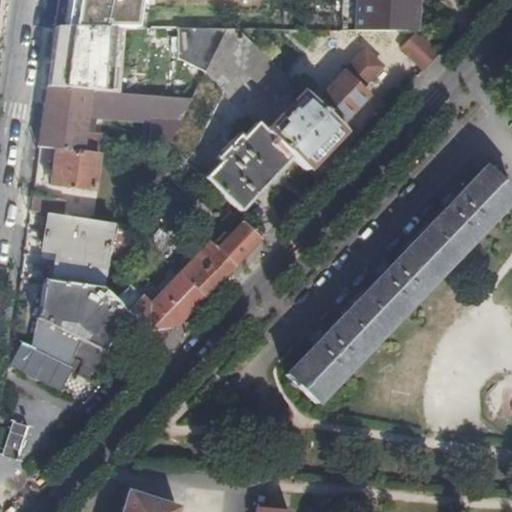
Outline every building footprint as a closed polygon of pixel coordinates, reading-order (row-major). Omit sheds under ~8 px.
[(121,0),(80,0),(80,18),(120,18),(121,0)] [(342,0),(341,33),(354,34),(355,0),(342,0)] [(355,0),(354,34),(415,34),(415,0),(355,0)] [(179,26),(178,2),(148,3),(149,27),(179,26)] [(292,84),(253,47),(238,32),(224,31),(203,77),(221,93),(243,71),(275,101),(292,84)] [(261,34),(249,32),(238,32),(253,47),(261,34)] [(401,49),(423,70),(437,56),(415,34),(401,49)] [(314,105),(337,128),(367,97),(361,91),(382,69),(364,52),(314,105)] [(203,77),(192,102),(183,117),(180,124),(169,148),(186,164),(196,153),(223,95),(221,93),(203,77)] [(68,90),(46,88),(38,149),(55,151),(81,154),(87,115),(164,122),(165,115),(183,117),(192,102),(111,94),(86,92),(68,90)] [(290,159),(305,173),(343,133),(337,128),(314,105),(303,94),(265,135),(290,159)] [(180,124),(183,117),(165,115),(164,122),(180,124)] [(204,181),(239,214),(290,159),(265,135),(255,126),(235,148),(230,143),(220,154),(225,158),(204,181)] [(81,154),(55,151),(50,185),(92,191),(98,156),(81,154)] [(388,270),(381,276),(322,338),(315,345),(285,376),(314,404),(511,199),(511,197),(484,170),(454,201),(447,208),(388,270)] [(443,204),(447,208),(454,201),(450,197),(443,204)] [(32,200),(30,215),(50,218),(59,219),(61,204),(32,200)] [(223,244),(241,224),(242,223),(233,215),(213,235),(223,244)] [(55,284),(100,291),(109,226),(59,219),(50,218),(47,235),(46,235),(45,241),(44,252),(58,254),(55,284)] [(208,243),(234,268),(260,241),(241,224),(223,244),(213,235),(209,231),(203,238),(208,243)] [(178,275),(204,299),(234,268),(208,243),(201,251),(197,247),(194,251),(197,255),(178,275)] [(376,272),(381,276),(388,270),(383,265),(376,272)] [(133,321),(159,346),(204,299),(178,275),(174,272),(170,276),(174,279),(148,306),(129,289),(114,304),(133,321)] [(108,347),(133,321),(114,304),(100,291),(55,284),(41,283),(37,315),(33,321),(103,355),(108,347)] [(315,345),(322,338),(318,333),(311,340),(315,345)] [(287,511),(289,487),(258,484),(256,511),(287,511)] [(119,511),(175,511),(176,510),(126,493),(119,511)]
